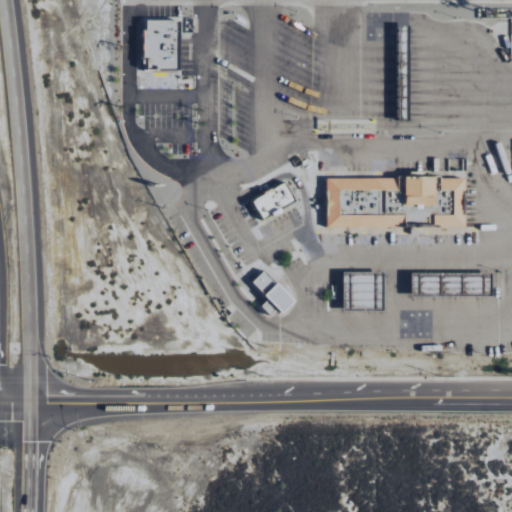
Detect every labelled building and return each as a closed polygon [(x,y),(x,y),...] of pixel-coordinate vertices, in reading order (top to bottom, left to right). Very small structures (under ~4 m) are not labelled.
[(180,70),(181,21),(146,20),(145,69),(180,70)] [(327,176),(326,228),(468,226),(468,173),(327,176)] [(251,200),(263,221),(298,199),(286,179),(251,200)] [(252,282),(266,268),(297,299),(284,313),(278,307),(271,315),(260,306),(269,298),(252,282)] [(343,271),(343,310),(386,310),(384,270),(343,271)] [(412,270),(412,298),(495,298),(493,270),(412,270)]
